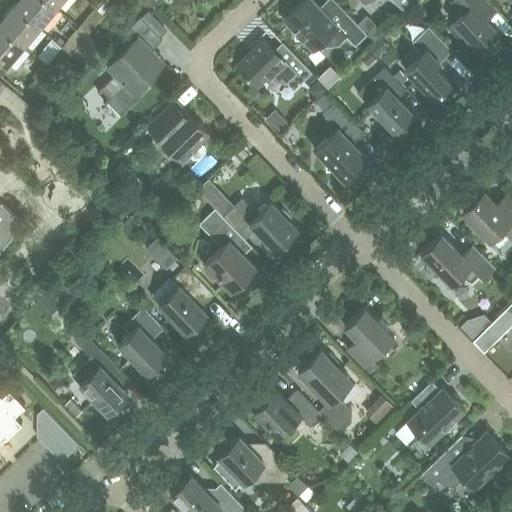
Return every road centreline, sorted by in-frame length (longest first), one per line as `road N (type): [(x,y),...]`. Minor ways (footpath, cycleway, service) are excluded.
road 1 (residential): [(112,479),(356,244)]
road 2 (residential): [(356,244),(203,86),(195,63),(209,39),(254,0)]
road 3 (residential): [(356,244),(511,411)]
road 4 (residential): [(356,244),(511,94)]
